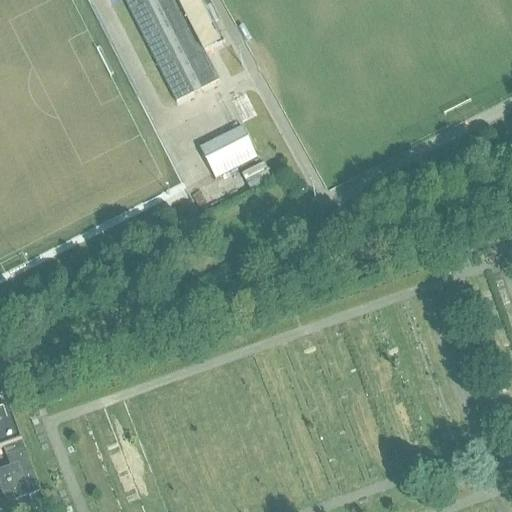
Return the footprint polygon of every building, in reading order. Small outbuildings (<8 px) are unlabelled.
[(123,0),(176,104),(219,82),(205,54),(225,44),(202,0),(123,0)] [(200,151),(211,172),(215,181),(258,159),(243,129),(200,151)] [(247,173),(256,188),(277,176),(269,160),(247,173)] [(0,511),(0,451),(4,450),(6,457),(25,450),(26,450),(6,397),(0,399),(0,511)] [(6,457),(10,469),(0,472),(0,486),(6,504),(29,496),(29,497),(41,493),(25,450),(6,457)]
